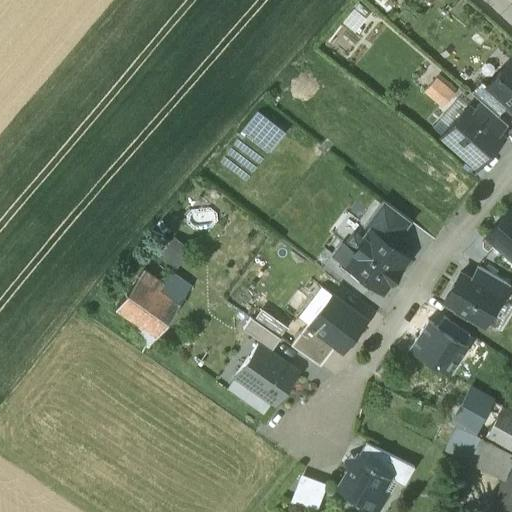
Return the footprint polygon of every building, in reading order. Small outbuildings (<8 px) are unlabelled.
[(511,59),(487,86),(486,88),(506,107),(511,111),(511,59)] [(440,76),(426,90),(444,107),(457,93),(440,76)] [(498,116),(506,107),(486,88),(487,86),(482,82),(472,93),(480,101),(498,116)] [(498,116),(480,101),(471,111),(497,134),(506,124),(498,116)] [(454,123),(442,136),(476,166),(501,138),(497,134),(471,111),(467,108),(454,123)] [(431,126),(442,136),(454,123),(442,113),(431,126)] [(411,222),(383,201),(363,227),(370,233),(370,232),(392,248),(411,222)] [(511,209),(488,236),(511,257),(511,209)] [(332,255),(345,265),(370,233),(363,227),(357,223),(332,255)] [(392,248),(370,232),(370,233),(345,265),(365,280),(370,280),(383,290),(388,282),(390,283),(398,272),(397,271),(406,259),(392,248)] [(161,256),(177,269),(193,249),(176,237),(161,256)] [(507,284),(477,266),(470,278),(500,296),(507,284)] [(165,286),(142,270),(116,307),(141,324),(135,334),(152,346),(193,286),(175,273),(165,286)] [(470,278),(460,272),(443,301),(455,308),(455,310),(467,317),(468,316),(483,325),(500,296),(470,278)] [(337,345),(344,349),(365,320),(331,296),(310,325),(337,345)] [(469,333),(443,316),(437,326),(463,343),(469,333)] [(259,341),(272,350),(280,338),(250,317),(242,329),(259,341)] [(468,346),(463,343),(437,326),(428,320),(408,349),(449,373),(468,346)] [(307,323),(290,346),(320,368),(337,345),(310,325),(307,323)] [(235,375),(277,404),(301,371),(272,350),(259,341),(235,375)] [(511,411),(469,388),(453,420),(511,451),(511,411)] [(479,436),(455,425),(446,445),(470,456),(479,436)] [(511,451),(479,436),(470,456),(467,462),(504,479),(511,454),(511,451)] [(414,466),(385,452),(377,467),(389,474),(404,483),(414,466)] [(511,454),(504,479),(495,504),(511,510),(511,454)] [(377,467),(358,456),(339,488),(352,496),(352,495),(365,503),(383,498),(380,489),(389,474),(377,467)] [(315,511),(324,486),(298,477),(289,505),(310,511),(315,511)] [(365,503),(352,495),(352,496),(354,505),(365,503)] [(383,498),(365,503),(377,510),(383,498)]
